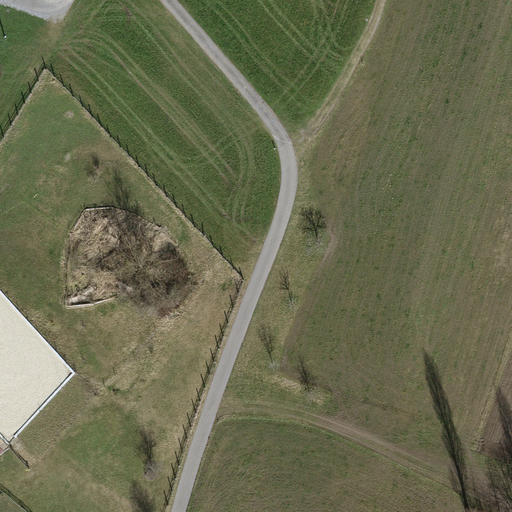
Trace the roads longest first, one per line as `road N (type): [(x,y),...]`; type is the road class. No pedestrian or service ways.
road 1 (track): [(179,511),(283,210),(289,167)]
road 2 (track): [(289,167),(271,120),(168,0)]
road 3 (track): [(382,0),(357,58),(289,167)]
